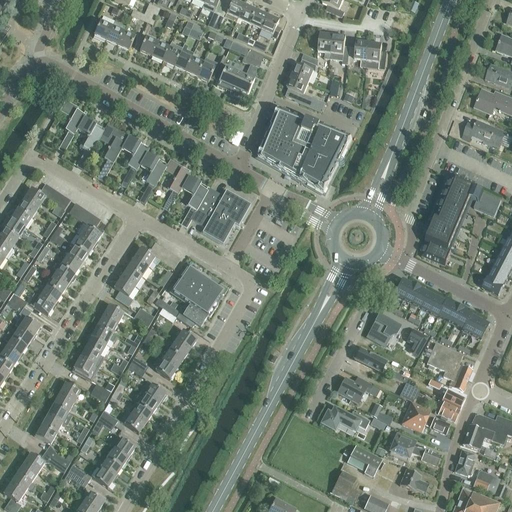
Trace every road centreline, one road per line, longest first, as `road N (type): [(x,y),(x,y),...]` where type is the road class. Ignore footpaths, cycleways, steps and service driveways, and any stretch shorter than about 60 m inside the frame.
road 1 (residential): [(121,511),(253,282),(228,268)]
road 2 (tertiary): [(212,511),(346,261)]
road 3 (residential): [(402,262),(412,210),(493,0)]
road 4 (residential): [(0,434),(140,219)]
road 5 (tertiary): [(369,214),(452,0)]
road 6 (residential): [(233,169),(39,63)]
road 7 (residential): [(311,413),(394,257)]
road 8 (residential): [(233,169),(298,20)]
road 9 (residential): [(437,511),(478,391)]
road 10 (residential): [(140,219),(35,161)]
